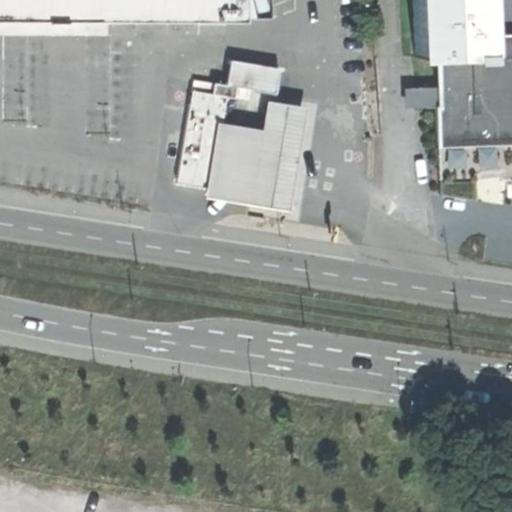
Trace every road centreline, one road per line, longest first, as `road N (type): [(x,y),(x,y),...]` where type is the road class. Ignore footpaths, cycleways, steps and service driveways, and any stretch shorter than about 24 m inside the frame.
road 1 (primary): [(511,299),(0,219)]
road 2 (primary): [(0,314),(511,391)]
